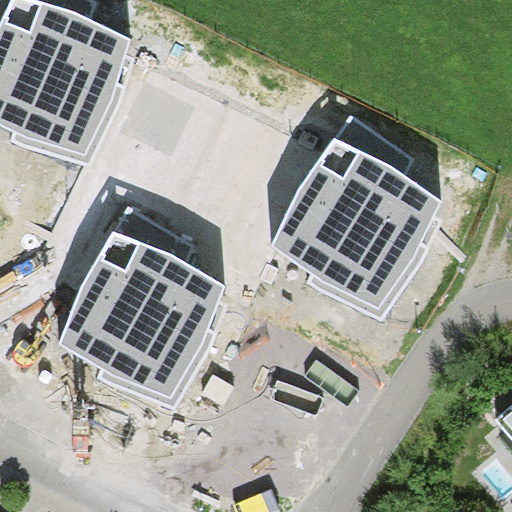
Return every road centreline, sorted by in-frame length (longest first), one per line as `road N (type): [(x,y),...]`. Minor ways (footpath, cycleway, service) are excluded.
road 1 (residential): [(511,304),(474,315),(431,347),(330,511)]
road 2 (residential): [(151,511),(0,435)]
